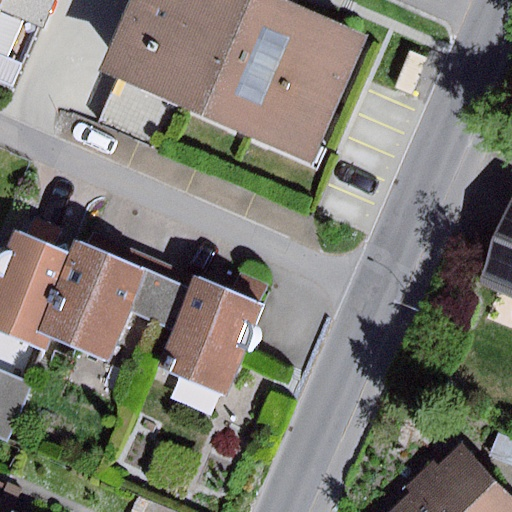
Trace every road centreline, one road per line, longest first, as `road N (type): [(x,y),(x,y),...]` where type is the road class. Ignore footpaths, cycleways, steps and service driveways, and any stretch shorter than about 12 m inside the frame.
road 1 (residential): [(378,296),(0,131)]
road 2 (residential): [(378,296),(506,0)]
road 3 (residential): [(286,511),(378,296)]
